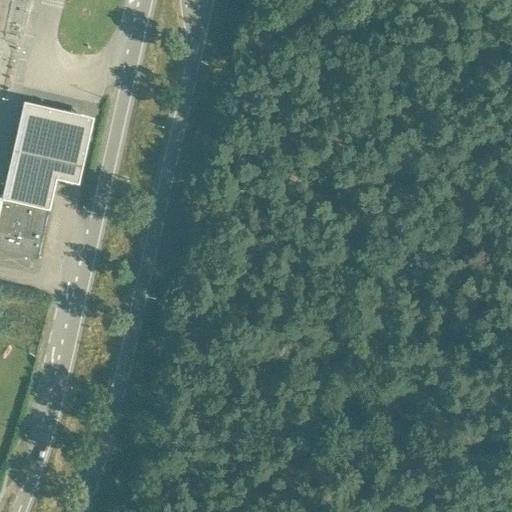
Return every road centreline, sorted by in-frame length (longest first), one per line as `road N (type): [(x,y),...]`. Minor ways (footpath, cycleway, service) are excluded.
road 1 (secondary): [(144,0),(40,454),(18,511)]
road 2 (secondary): [(80,511),(115,400),(205,0)]
